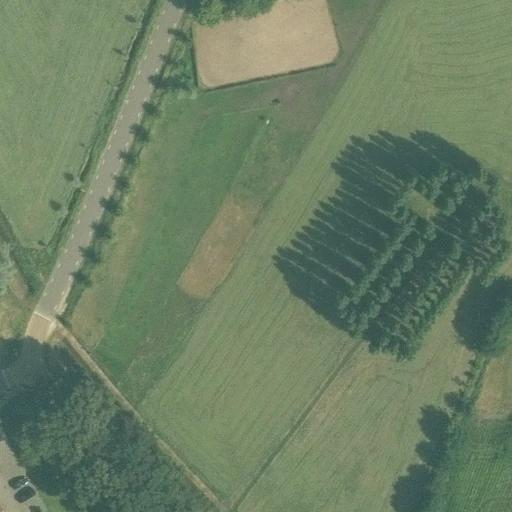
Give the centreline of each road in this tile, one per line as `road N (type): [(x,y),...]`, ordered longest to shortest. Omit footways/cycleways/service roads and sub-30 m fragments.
road 1 (tertiary): [(24,362),(173,0)]
road 2 (unclassified): [(162,511),(24,362)]
